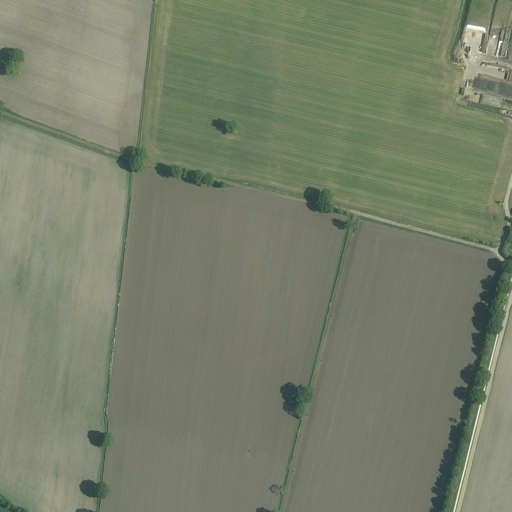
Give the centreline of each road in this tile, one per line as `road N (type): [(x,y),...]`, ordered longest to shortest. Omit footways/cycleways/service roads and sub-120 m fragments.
road 1 (track): [(511,266),(494,249),(185,174),(0,112)]
road 2 (track): [(459,511),(511,298)]
